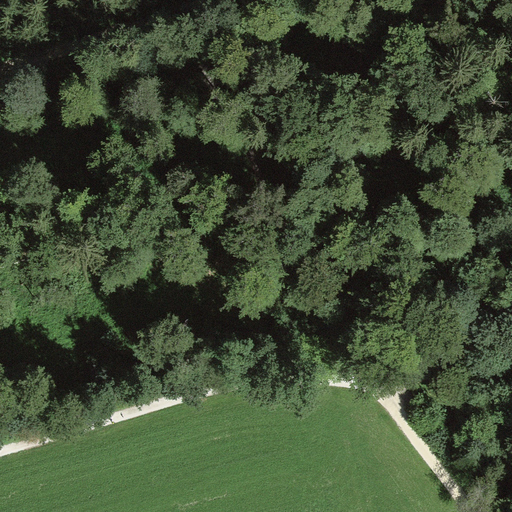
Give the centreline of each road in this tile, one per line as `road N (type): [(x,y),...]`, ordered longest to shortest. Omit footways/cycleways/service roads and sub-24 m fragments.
road 1 (track): [(0,435),(156,392),(366,376)]
road 2 (track): [(0,70),(215,0)]
road 3 (track): [(472,511),(366,376)]
road 4 (track): [(366,376),(511,363)]
